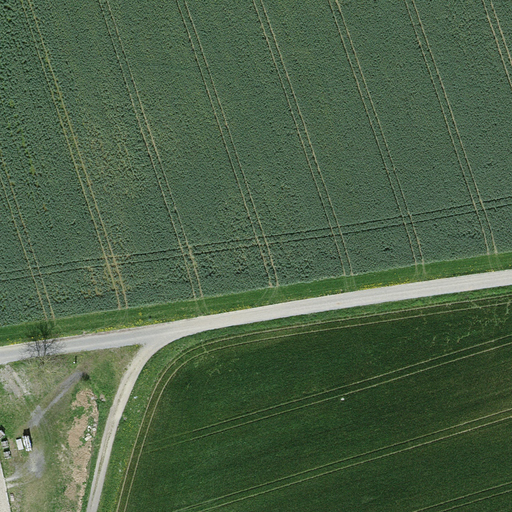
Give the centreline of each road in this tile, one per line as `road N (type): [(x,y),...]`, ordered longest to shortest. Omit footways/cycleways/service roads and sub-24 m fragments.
road 1 (track): [(511,278),(150,335)]
road 2 (track): [(90,511),(117,406),(150,335)]
road 3 (track): [(106,341),(1,483)]
